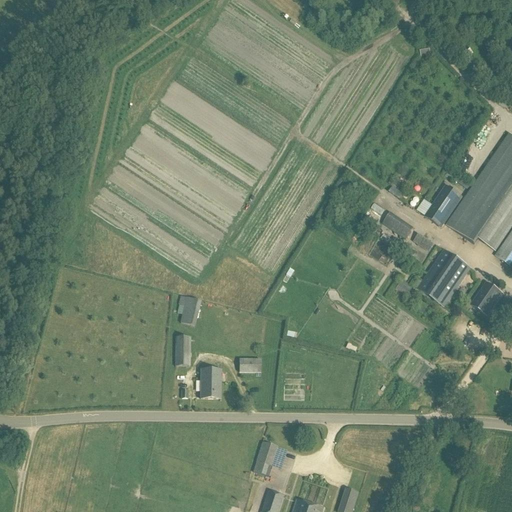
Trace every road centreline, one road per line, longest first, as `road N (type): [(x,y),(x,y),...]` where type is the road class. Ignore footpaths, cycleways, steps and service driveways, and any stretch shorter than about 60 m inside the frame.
road 1 (unclassified): [(511,426),(138,416),(0,423)]
road 2 (track): [(0,111),(137,12)]
road 3 (track): [(0,84),(113,0)]
